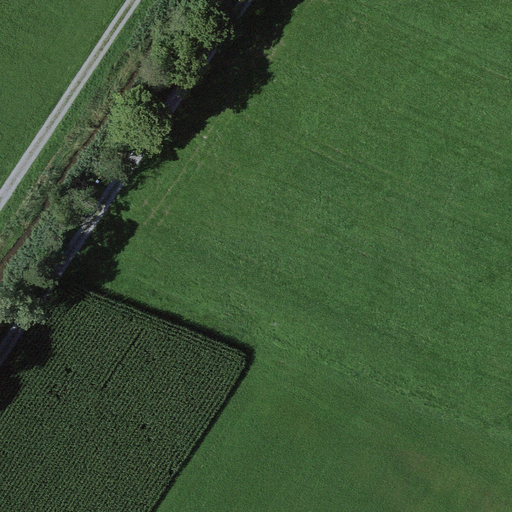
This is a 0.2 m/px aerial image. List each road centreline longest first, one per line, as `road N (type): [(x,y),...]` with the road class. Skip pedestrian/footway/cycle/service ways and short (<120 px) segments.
road 1 (track): [(246,0),(0,363)]
road 2 (track): [(130,0),(0,193)]
